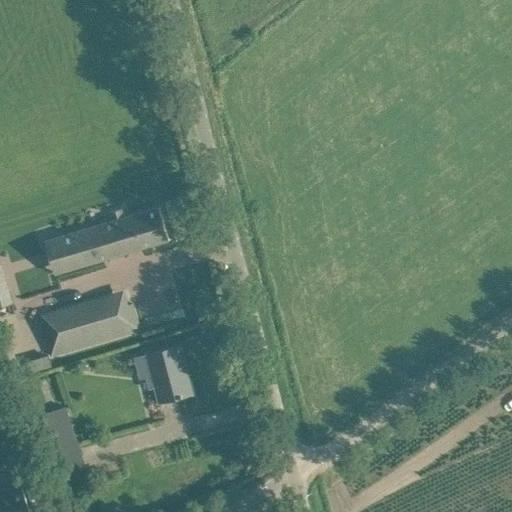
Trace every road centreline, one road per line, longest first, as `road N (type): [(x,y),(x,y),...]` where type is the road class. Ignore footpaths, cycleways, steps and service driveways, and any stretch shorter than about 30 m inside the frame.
road 1 (unclassified): [(292,474),(173,0)]
road 2 (unclassified): [(292,474),(511,331)]
